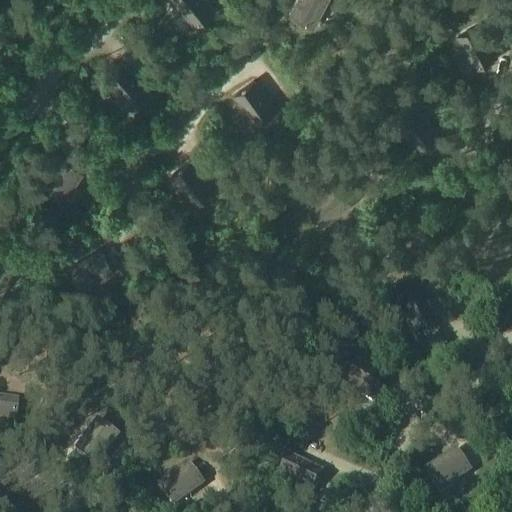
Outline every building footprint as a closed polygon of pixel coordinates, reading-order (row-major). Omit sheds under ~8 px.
[(205,0),(169,0),(191,27),(213,9),(205,0)] [(314,28),(328,0),(296,0),(289,15),(314,28)] [(456,35),(474,69),(499,56),(480,23),(456,35)] [(124,62),(103,80),(127,109),(148,90),(124,62)] [(276,109),(254,79),(231,95),(252,126),(276,109)] [(418,105),(397,124),(420,152),(442,134),(418,105)] [(37,188),(61,204),(82,173),(59,157),(37,188)] [(190,159),(168,177),(191,207),(213,189),(190,159)] [(334,182),(304,206),(322,228),(352,204),(334,182)] [(511,237),(500,224),(471,248),(490,270),(511,251),(511,237)] [(100,248),(67,266),(81,291),(114,273),(100,248)] [(0,295),(1,296),(21,264),(0,250),(0,295)] [(420,294),(395,307),(412,341),(438,328),(420,294)] [(386,380),(354,361),(339,385),(372,405),(386,380)] [(0,399),(0,427),(15,428),(17,401),(0,399)] [(95,424),(75,453),(98,470),(120,438),(95,424)] [(456,453),(425,473),(440,496),(472,475),(456,453)] [(322,475),(289,458),(277,483),(311,500),(322,475)] [(204,488),(188,465),(158,486),(173,510),(204,488)] [(210,493),(220,505),(229,498),(219,486),(210,493)] [(27,511),(0,490),(0,511),(27,511)]
